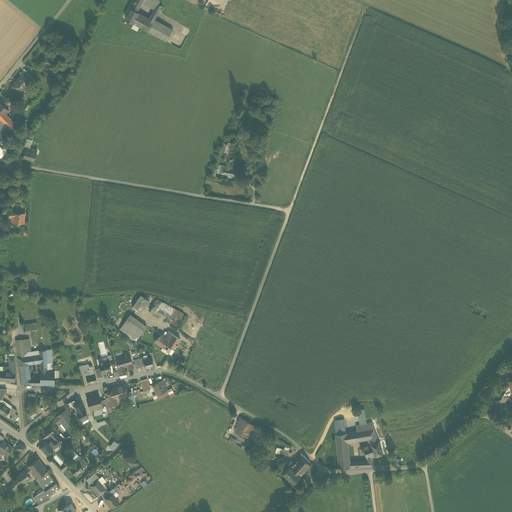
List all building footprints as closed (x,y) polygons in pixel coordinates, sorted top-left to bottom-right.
[(150,0),(143,0),(142,3),(154,10),(158,4),(150,0)] [(137,12),(140,6),(135,3),(131,9),(137,12)] [(125,19),(134,24),(140,13),(137,12),(131,9),(125,19)] [(134,24),(148,32),(155,20),(157,15),(153,13),(149,19),(140,13),(134,24)] [(173,30),(155,20),(148,32),(167,42),(173,30)] [(30,80),(32,82),(34,79),(27,73),(25,76),(30,80)] [(11,87),(19,93),(30,80),(25,76),(22,74),(11,87)] [(0,120),(6,114),(9,111),(0,103),(0,120)] [(0,129),(1,130),(0,130),(0,137),(15,123),(9,117),(6,114),(0,120),(0,129)] [(23,158),(34,161),(37,150),(30,148),(26,147),(23,158)] [(225,177),(232,178),(232,176),(236,176),(237,171),(233,170),(233,169),(230,168),(231,162),(233,162),(234,157),(231,157),(231,155),(229,154),(228,159),(223,158),(223,161),(227,162),(226,166),(222,166),(221,174),(225,174),(225,177)] [(213,175),(214,175),(215,175),(215,174),(220,160),(217,159),(213,170),(211,170),(210,174),(213,175)] [(12,224),(24,223),(24,213),(13,213),(13,211),(8,211),(8,218),(12,218),(12,224)] [(132,307),(140,313),(148,301),(140,295),(132,307)] [(150,312),(176,326),(183,314),(156,299),(150,312)] [(134,339),(136,341),(146,326),(130,314),(119,329),(129,336),(134,339)] [(24,324),(25,330),(37,329),(36,322),(24,324)] [(154,341),(163,348),(173,334),(168,331),(165,336),(165,337),(162,335),(154,341)] [(180,339),(173,334),(163,348),(171,353),(180,339)] [(17,351),(18,357),(31,355),(31,352),(29,338),(15,340),(17,351)] [(18,357),(19,365),(28,364),(36,363),(35,355),(31,355),(18,357)] [(128,366),(129,369),(133,368),(129,355),(127,356),(127,355),(126,355),(124,355),(124,356),(124,357),(115,359),(118,369),(124,367),(128,366)] [(144,366),(145,369),(149,367),(149,368),(154,366),(152,362),(151,357),(144,360),(143,360),(144,366)] [(100,368),(102,374),(107,372),(107,373),(110,372),(108,361),(103,362),(102,362),(100,362),(100,363),(99,363),(100,368)] [(30,380),(28,364),(19,365),(21,384),(31,384),(30,380)] [(97,382),(95,376),(92,367),(87,368),(86,364),(83,365),(85,374),(86,378),(88,385),(97,382)] [(95,370),(97,378),(103,377),(102,374),(100,368),(95,370)] [(10,371),(10,372),(3,372),(1,372),(0,380),(14,381),(14,371),(10,371)] [(41,384),(54,384),(54,377),(54,371),(52,371),(47,371),(40,371),(40,379),(41,384)] [(141,381),(144,391),(150,389),(149,386),(147,379),(141,381)] [(156,395),(167,391),(168,390),(167,390),(162,380),(151,385),(153,388),(156,395)] [(112,388),(113,391),(115,399),(116,399),(119,398),(127,395),(128,395),(127,392),(125,385),(112,388)] [(508,397),(511,392),(510,385),(503,394),(508,397)] [(117,404),(116,399),(115,399),(113,391),(105,393),(105,394),(106,399),(109,407),(117,404)] [(158,399),(169,394),(167,391),(156,395),(158,399)] [(503,404),(508,397),(503,394),(499,401),(503,404)] [(87,399),(90,408),(96,406),(97,408),(101,406),(100,401),(98,396),(87,399)] [(1,400),(0,399),(0,402),(6,406),(7,405),(10,408),(11,406),(12,405),(2,399),(1,400)] [(75,404),(73,406),(76,412),(78,415),(81,421),(87,417),(84,412),(81,401),(75,404)] [(7,405),(6,406),(2,413),(6,416),(8,412),(11,408),(10,408),(7,405)] [(8,412),(12,415),(13,416),(15,413),(17,410),(11,406),(10,408),(11,408),(8,412)] [(61,422),(65,427),(72,422),(67,415),(64,411),(54,419),(58,424),(61,422)] [(237,430),(242,434),(244,430),(249,433),(251,429),(254,430),(255,427),(240,419),(239,420),(242,422),(240,424),(237,430)] [(334,420),(336,435),(346,433),(344,419),(334,420)] [(356,425),(357,431),(374,428),(372,422),(356,425)] [(378,441),(374,428),(357,431),(351,432),(352,442),(369,439),(370,440),(371,443),(378,441)] [(41,436),(44,440),(50,436),(54,433),(50,429),(41,436)] [(339,467),(350,467),(350,461),(348,442),(347,433),(346,433),(336,435),(339,467)] [(49,445),(53,450),(62,442),(58,438),(54,441),(49,445)] [(0,443),(0,451),(3,454),(6,456),(13,447),(3,440),(0,443)] [(113,450),(119,444),(114,440),(109,446),(113,450)] [(363,446),(367,458),(371,457),(383,453),(378,441),(371,443),(363,446)] [(40,447),(47,455),(53,450),(49,445),(46,442),(40,447)] [(16,448),(21,453),(26,448),(20,443),(16,448)] [(122,452),(120,456),(123,458),(128,452),(121,448),(119,451),(122,452)] [(294,464),(292,463),(290,465),(289,466),(290,466),(300,476),(311,465),(301,456),(294,464)] [(368,460),(359,461),(359,466),(373,465),(371,457),(367,458),(368,460)] [(82,459),(77,463),(82,468),(87,464),(82,458),(82,459)] [(27,467),(28,468),(30,471),(36,479),(47,471),(38,459),(27,467)] [(83,469),(82,468),(77,463),(77,462),(76,463),(69,469),(75,476),(83,469)] [(294,483),(300,476),(290,466),(283,473),(294,483)] [(30,479),(26,474),(24,471),(24,470),(12,479),(13,481),(17,487),(24,482),(23,481),(25,480),(26,482),(30,479)] [(36,479),(44,489),(49,496),(59,488),(50,475),(47,471),(36,479)] [(86,480),(90,485),(97,480),(99,478),(95,473),(86,480)] [(105,490),(105,489),(101,484),(97,480),(90,485),(89,486),(98,496),(105,490)] [(17,487),(13,481),(8,485),(12,491),(17,487)] [(106,493),(109,497),(112,494),(116,492),(113,488),(106,493)] [(51,498),(49,496),(44,489),(33,497),(37,502),(39,505),(45,502),(51,498)] [(105,500),(111,508),(118,502),(112,494),(109,497),(105,500)]
